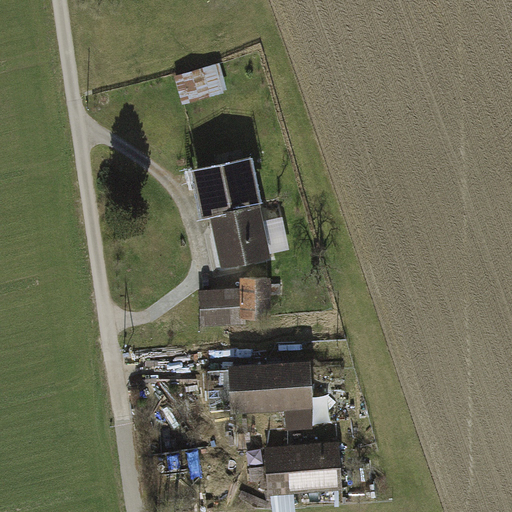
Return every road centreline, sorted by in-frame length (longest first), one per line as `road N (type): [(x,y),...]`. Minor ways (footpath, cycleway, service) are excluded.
road 1 (track): [(59,0),(135,511)]
road 2 (track): [(188,208),(159,172),(78,123)]
